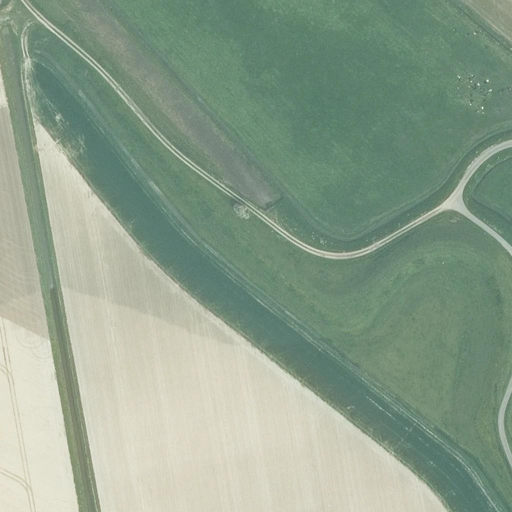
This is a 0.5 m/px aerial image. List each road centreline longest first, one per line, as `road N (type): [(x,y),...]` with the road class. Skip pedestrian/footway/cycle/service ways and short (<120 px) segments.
road 1 (track): [(17,0),(192,172),(306,256),(351,261),(453,204)]
road 2 (unclassified): [(511,255),(453,204),(478,161),(511,142)]
